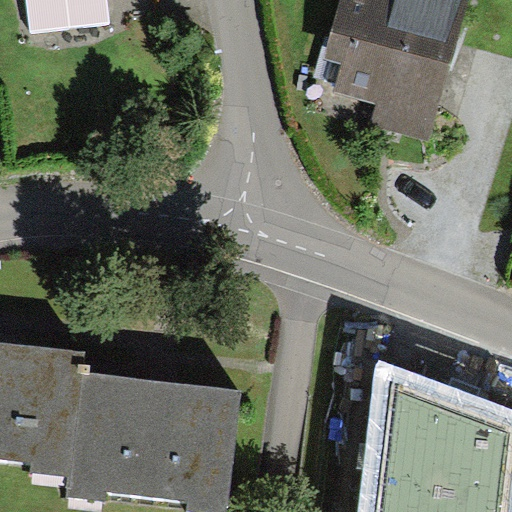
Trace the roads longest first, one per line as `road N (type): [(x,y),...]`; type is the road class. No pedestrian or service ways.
road 1 (residential): [(237,227),(511,331)]
road 2 (residential): [(0,212),(121,207),(237,227)]
road 3 (residential): [(237,227),(254,137),(230,0)]
